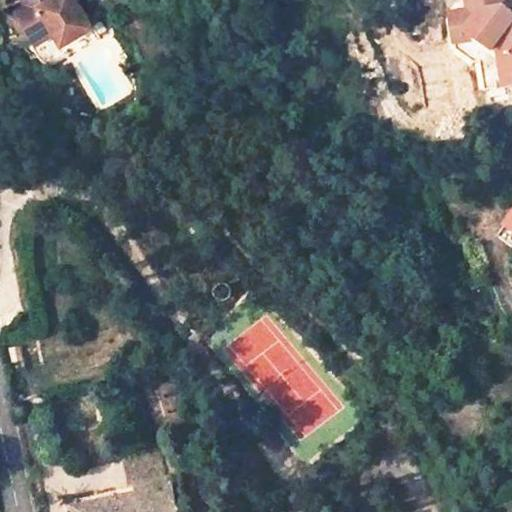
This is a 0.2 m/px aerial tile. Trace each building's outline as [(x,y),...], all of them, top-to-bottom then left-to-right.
[(18,10),(38,43),(56,32),(63,43),(92,26),(76,0),(25,0),(28,3),(18,10)] [(503,0),(465,0),(468,12),(450,15),(453,35),(466,32),(478,42),(483,35),(496,45),(499,58),(504,57),(506,69),(502,76),(504,87),(511,85),(511,13),(505,9),(503,0)] [(511,209),(499,228),(511,238),(511,209)] [(126,460),(131,489),(162,484),(157,455),(126,460)] [(69,511),(173,511),(168,482),(162,484),(131,489),(133,499),(70,511),(69,511)]
